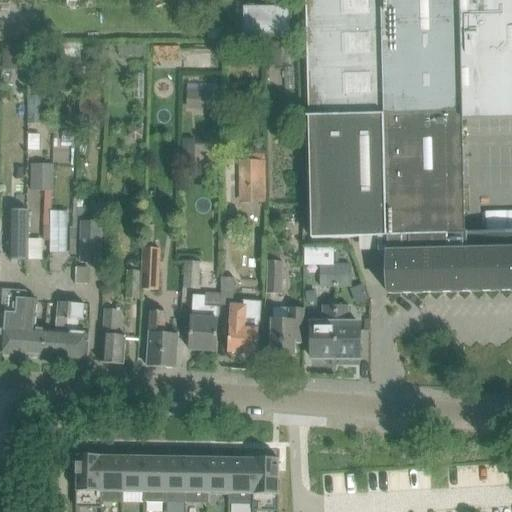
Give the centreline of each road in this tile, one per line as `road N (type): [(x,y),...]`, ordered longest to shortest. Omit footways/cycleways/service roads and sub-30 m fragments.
road 1 (tertiary): [(291,400),(0,378)]
road 2 (tertiary): [(511,417),(291,400)]
